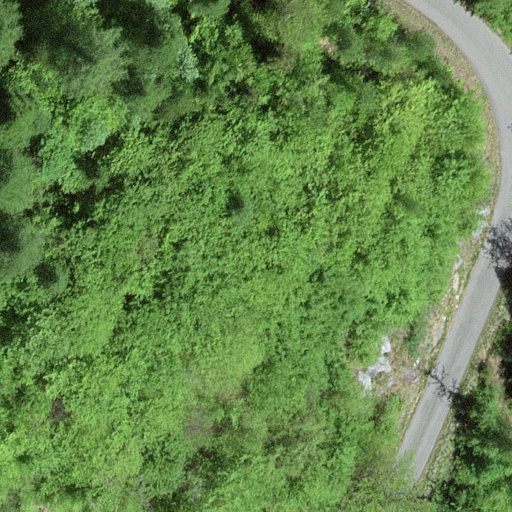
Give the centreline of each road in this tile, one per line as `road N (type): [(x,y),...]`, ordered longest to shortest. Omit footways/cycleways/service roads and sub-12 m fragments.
road 1 (track): [(511,205),(488,290),(384,511)]
road 2 (track): [(429,0),(485,49),(511,101)]
